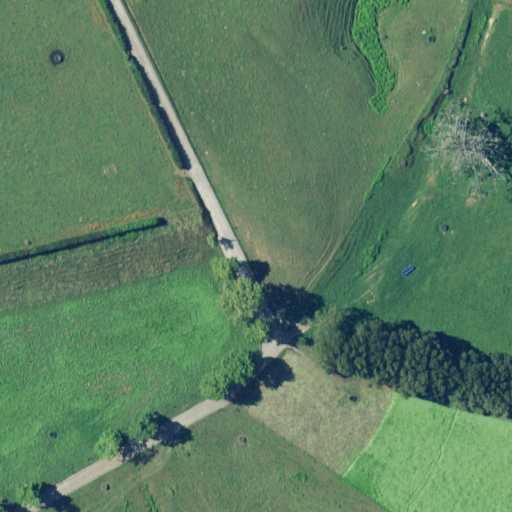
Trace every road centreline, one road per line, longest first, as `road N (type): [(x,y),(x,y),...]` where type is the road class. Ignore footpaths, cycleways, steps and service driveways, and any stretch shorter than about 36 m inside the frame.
road 1 (track): [(95,0),(262,323),(393,239),(480,0)]
road 2 (track): [(0,487),(218,362),(262,323)]
